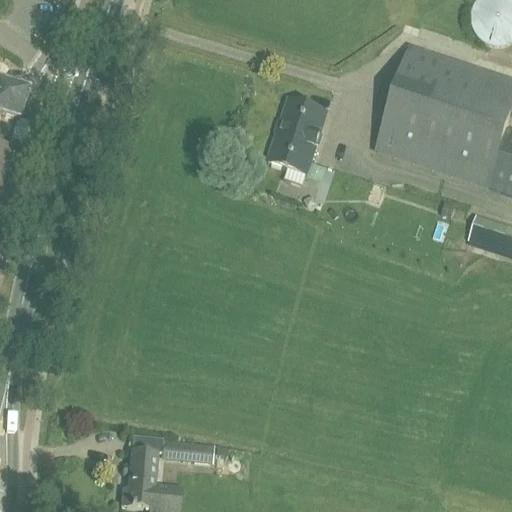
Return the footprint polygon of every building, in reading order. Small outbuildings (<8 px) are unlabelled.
[(511,135),(505,133),(511,112),(511,84),(411,52),(377,155),(511,199),(511,135)] [(28,93),(24,91),(0,83),(0,115),(18,122),(28,93)] [(288,104),(269,166),(288,172),(284,183),(302,190),(306,179),(307,174),(325,116),(288,104)] [(0,173),(4,174),(10,153),(0,150),(0,173)] [(444,206),(440,218),(449,221),(453,209),(444,206)] [(209,466),(211,450),(162,445),(161,458),(182,460),(182,464),(209,466)] [(216,451),(214,457),(226,459),(227,453),(216,451)] [(157,458),(130,455),(126,493),(122,493),(120,510),(125,511),(128,511),(162,511),(164,499),(153,498),(157,458)] [(228,462),(226,467),(228,472),(233,474),(239,472),(241,467),(239,462),(233,460),(228,462)]
